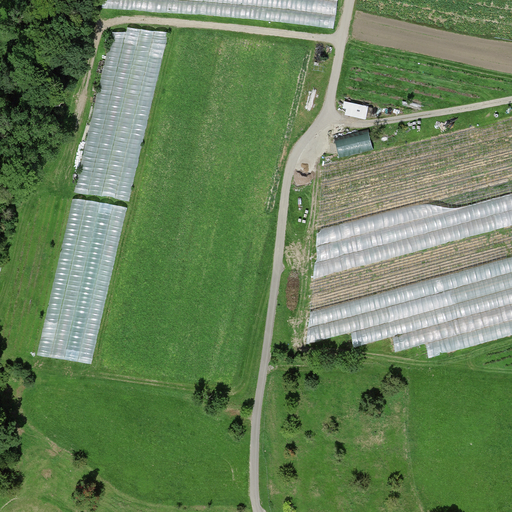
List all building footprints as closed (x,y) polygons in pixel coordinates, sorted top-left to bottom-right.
[(110,0),(110,8),(243,16),(244,2),(235,2),(235,0),(110,0)] [(245,0),(244,17),(324,24),(326,5),(317,4),(317,0),(245,0)] [(127,33),(111,30),(78,191),(133,202),(167,33),(128,26),(127,33)] [(222,33),(190,199),(244,209),(253,163),(261,165),(259,174),(254,173),(248,208),(260,211),(260,210),(276,213),(308,45),(275,38),(271,58),(266,57),(269,40),(254,37),(253,39),(222,33)] [(347,102),(346,116),(368,118),(370,104),(347,102)] [(72,197),(42,355),(95,365),(126,207),(72,197)] [(179,204),(153,373),(192,379),(192,378),(233,385),(259,216),(179,204)]
